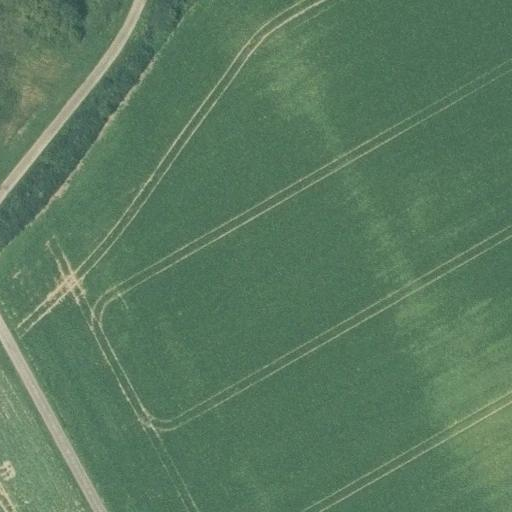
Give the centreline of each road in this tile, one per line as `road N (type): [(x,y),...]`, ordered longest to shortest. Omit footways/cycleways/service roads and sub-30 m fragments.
road 1 (track): [(0,190),(124,38),(137,0)]
road 2 (unclassified): [(98,511),(0,329)]
